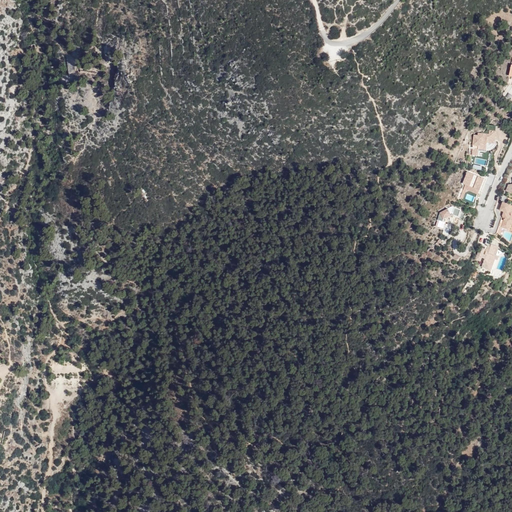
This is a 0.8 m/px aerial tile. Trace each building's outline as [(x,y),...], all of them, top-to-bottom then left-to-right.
[(487,141),(495,141),(495,132),(488,131),(488,134),(478,134),(477,137),(473,137),(472,153),(478,154),(478,150),(478,147),(486,147),(486,143),(487,143),(487,141)] [(479,191),(484,178),(466,173),(462,185),(466,186),(479,191)] [(486,179),(484,178),(479,191),(466,186),(464,191),(461,199),(463,200),(466,190),(478,194),(479,193),(482,194),(486,179)] [(504,221),(502,228),(511,231),(511,228),(511,205),(503,203),(501,211),(504,212),(503,216),(505,219),(504,221)] [(452,207),(439,213),(435,227),(442,229),(445,219),(445,217),(452,214),(452,215),(458,217),(457,219),(461,220),(464,211),(452,207)] [(481,267),(488,269),(490,265),(493,264),(495,259),(494,258),(495,255),(494,255),(497,246),(491,244),(490,247),(488,246),(488,248),(485,255),(486,256),(485,259),(484,259),(481,267)] [(495,255),(498,257),(499,255),(502,255),(504,253),(497,246),(494,255),(495,255)] [(480,261),(482,258),(485,249),(480,247),(475,259),(480,261)]
